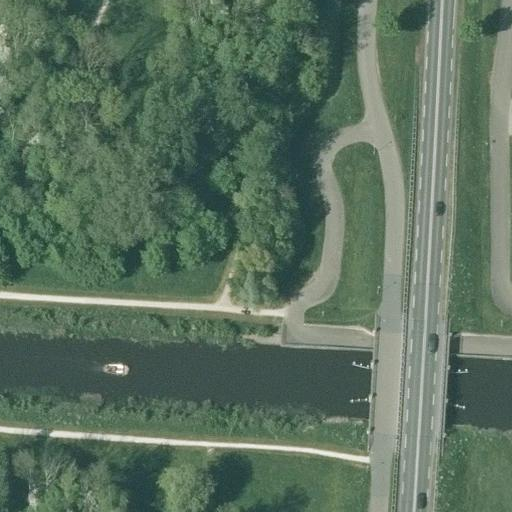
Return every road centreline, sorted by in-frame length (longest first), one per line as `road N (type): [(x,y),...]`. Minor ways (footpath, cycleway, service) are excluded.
road 1 (unclassified): [(378,511),(393,205),(366,73),(366,0)]
road 2 (primary): [(412,511),(441,0)]
